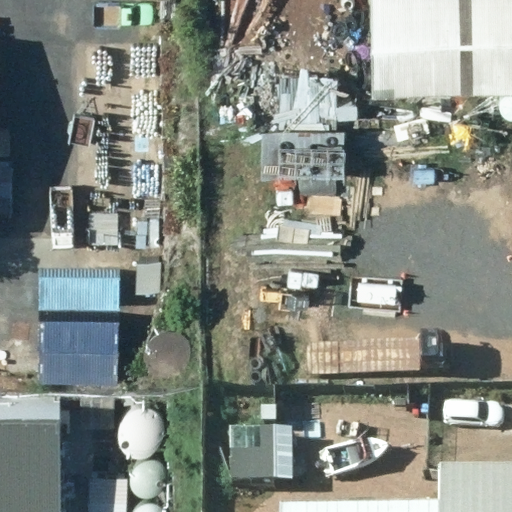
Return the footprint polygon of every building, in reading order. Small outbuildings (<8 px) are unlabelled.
[(511,0),(366,0),(367,69),(511,68),(511,0)] [(261,5),(261,86),(295,85),(294,4),(261,5)] [(347,117),(261,115),(260,167),(346,168),(347,117)] [(88,241),(118,240),(117,207),(87,207),(88,241)] [(257,296),(325,299),(326,269),(259,267),(257,296)] [(251,368),(313,367),(311,336),(280,337),(279,302),(248,303),(251,368)] [(51,372),(0,371),(0,508),(50,509),(51,372)] [(342,410),(231,401),(225,479),(336,488),(342,410)] [(61,430),(95,430),(94,404),(62,404),(61,430)] [(511,511),(511,457),(436,458),(436,495),(409,496),(415,483),(406,468),(388,469),(379,485),(386,496),(278,496),(277,511),(511,511)]
